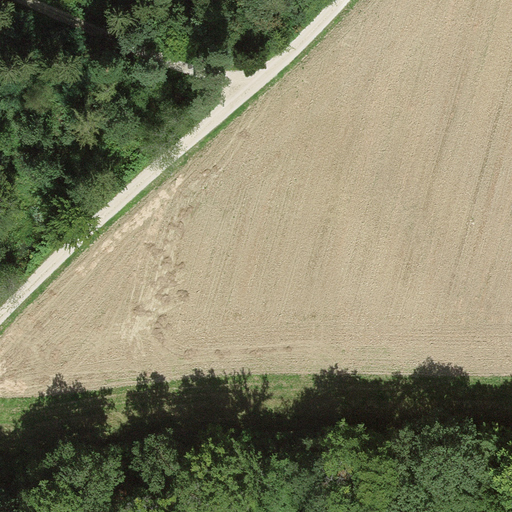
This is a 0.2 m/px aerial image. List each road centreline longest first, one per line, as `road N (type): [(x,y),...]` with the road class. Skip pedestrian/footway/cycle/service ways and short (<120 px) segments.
road 1 (track): [(0,317),(341,0)]
road 2 (track): [(34,0),(243,89)]
